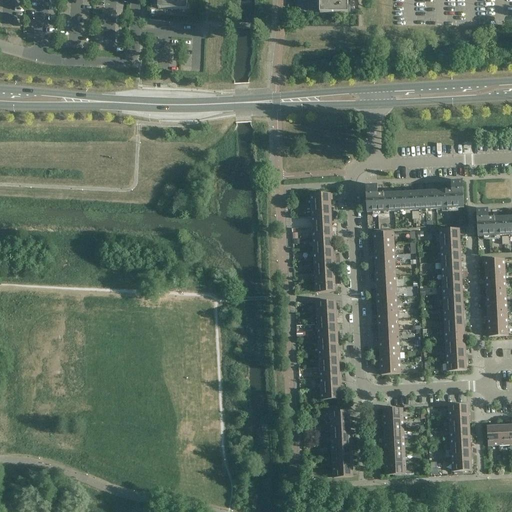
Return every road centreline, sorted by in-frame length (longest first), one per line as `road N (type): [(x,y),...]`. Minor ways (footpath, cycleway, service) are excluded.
road 1 (residential): [(479,383),(358,389),(346,174),(376,163)]
road 2 (residential): [(39,56),(127,62),(137,0)]
road 3 (tertiary): [(104,102),(249,103)]
road 4 (tertiary): [(511,81),(375,90)]
road 5 (tertiary): [(375,103),(511,97)]
road 6 (residential): [(376,163),(511,155)]
road 7 (tertiary): [(375,90),(249,103)]
road 8 (tertiary): [(249,103),(375,103)]
